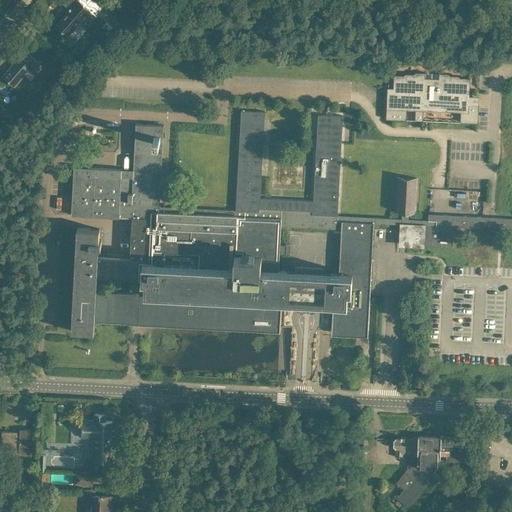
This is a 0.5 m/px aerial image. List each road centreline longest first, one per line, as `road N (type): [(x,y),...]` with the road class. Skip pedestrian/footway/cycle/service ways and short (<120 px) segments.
road 1 (tertiary): [(511,409),(151,391)]
road 2 (tertiary): [(151,391),(0,383)]
road 3 (unclassified): [(146,511),(151,391)]
